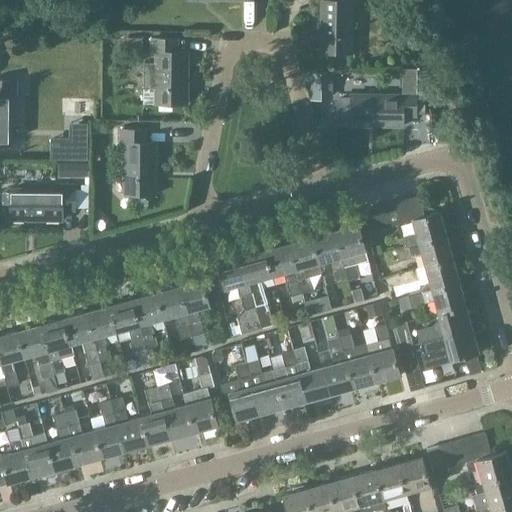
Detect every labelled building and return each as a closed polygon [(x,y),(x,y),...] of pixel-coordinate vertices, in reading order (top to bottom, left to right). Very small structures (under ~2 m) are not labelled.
[(330,0),(321,0),(320,0),(321,52),(351,52),(352,1),(357,1),(356,0),(330,0)] [(187,103),(187,51),(178,51),(178,39),(151,39),(151,52),(157,52),(157,64),(144,64),(144,87),(157,87),(157,103),(187,103)] [(137,60),(137,40),(122,40),(122,60),(137,60)] [(15,95),(15,81),(0,80),(0,144),(10,144),(10,95),(15,95)] [(416,116),(416,90),(403,89),(403,94),(351,94),(351,125),(403,125),(403,116),(416,116)] [(155,194),(156,142),(146,142),(147,129),(121,129),(120,143),(125,143),(125,194),(155,194)] [(75,210),(75,184),(62,184),(62,189),(10,189),(10,219),(63,220),(63,210),(75,210)] [(412,220),(424,216),(418,194),(406,198),(412,220)] [(404,222),(412,220),(406,198),(394,201),(401,222),(404,222)] [(401,225),(401,222),(394,201),(383,204),(389,226),(400,223),(401,225)] [(378,229),(389,226),(383,204),(372,207),(378,229)] [(366,232),(378,229),(372,207),(360,210),(366,232)] [(403,246),(445,235),(439,212),(440,212),(440,211),(424,216),(412,220),(415,233),(401,237),(403,246)] [(368,259),(365,249),(358,224),(334,230),(341,256),(347,280),(359,276),(356,262),(368,259)] [(347,280),(341,256),(334,230),(311,237),(318,262),(330,259),(332,269),(336,283),(347,280)] [(425,265),(452,258),(445,235),(403,246),(394,249),(398,261),(422,254),(425,265)] [(311,237),(287,243),(301,292),(313,289),(309,276),(321,273),(318,262),(311,237)] [(287,243),(264,250),(272,275),(284,272),(290,296),(301,292),(287,243)] [(260,278),(272,275),(264,250),(241,256),(249,281),(261,326),(272,323),(260,278)] [(261,326),(249,281),(241,256),(218,262),(225,288),(238,285),(240,294),(244,308),(236,315),(241,332),(261,326)] [(431,289),(458,281),(452,258),(425,265),(425,266),(415,269),(418,280),(404,284),(408,295),(421,291),(431,289)] [(202,279),(178,285),(185,311),(188,321),(191,335),(195,350),(203,348),(202,345),(206,344),(203,332),(196,308),(209,305),(202,279)] [(438,311),(465,304),(458,281),(431,289),(438,311)] [(188,321),(185,311),(178,285),(154,292),(161,318),(173,315),(180,338),(191,335),(188,321)] [(421,291),(408,295),(411,307),(425,303),(421,291)] [(149,321),(161,318),(154,292),(130,299),(138,324),(141,334),(145,348),(156,345),(152,331),(150,332),(149,329),(151,329),(149,321)] [(141,334),(138,324),(130,299),(107,305),(114,331),(127,328),(133,351),(145,348),(141,334)] [(433,326),(417,330),(421,342),(471,327),(465,304),(438,311),(439,318),(433,326)] [(107,305),(84,311),(98,361),(99,361),(110,358),(106,344),(104,334),(114,331),(107,305)] [(84,311),(60,318),(68,344),(70,343),(81,340),(84,350),(83,350),(87,364),(92,380),(104,377),(99,361),(98,361),(84,311)] [(70,343),(68,344),(60,318),(38,324),(45,350),(48,360),(57,390),(58,389),(53,374),(63,371),(59,358),(73,354),(70,343)] [(376,382),(399,375),(391,347),(388,337),(389,337),(385,323),(374,326),(377,339),(364,343),(364,344),(367,353),(376,382)] [(48,360),(45,350),(38,324),(15,331),(22,357),(34,353),(37,363),(40,377),(41,377),(46,393),(57,390),(48,360)] [(424,353),(447,346),(451,358),(479,351),(479,350),(478,350),(471,327),(421,342),(424,353)] [(10,360),(22,357),(15,331),(0,334),(0,368),(3,379),(6,387),(17,383),(10,360)] [(338,336),(352,388),(376,382),(367,353),(364,344),(354,346),(350,332),(338,336)] [(322,366),(330,394),(352,388),(338,336),(327,339),(333,363),(322,366)] [(261,372),(257,358),(253,344),(241,347),(245,361),(249,375),(252,385),(260,414),(283,407),(273,369),(262,373),(261,372)] [(401,359),(405,371),(419,367),(416,355),(412,345),(399,348),(401,359)] [(296,362),(306,401),(330,394),(322,366),(308,370),(305,361),(308,360),(303,346),(292,349),(296,362)] [(273,369),(283,407),(306,401),(296,362),(292,349),(281,352),(285,366),(273,369)] [(252,385),(249,375),(245,361),(234,364),(238,378),(241,388),(228,392),(236,420),(260,414),(252,385)] [(206,387),(213,385),(210,371),(198,375),(201,388),(183,393),(186,403),(194,431),(217,425),(206,387)] [(167,383),(156,386),(160,400),(170,438),(194,431),(186,403),(174,407),(167,383)] [(147,444),(170,438),(160,400),(156,386),(145,389),(148,403),(149,403),(151,413),(139,416),(147,444)] [(113,413),(124,451),(147,444),(139,416),(127,420),(125,410),(121,396),(109,399),(113,413)] [(93,429),(101,457),(124,451),(113,413),(109,399),(99,402),(105,426),(93,429)] [(67,426),(78,463),(101,457),(93,429),(81,432),(79,422),(75,409),(63,412),(67,426)] [(47,442),(55,470),(78,463),(67,426),(63,412),(52,415),(56,429),(58,439),(47,442)] [(44,432),(32,435),(28,421),(17,425),(21,438),(24,448),(31,476),(42,473),(44,477),(53,474),(53,470),(55,470),(47,442),(44,432)] [(479,457),(491,454),(485,431),(472,434),(479,457)] [(467,461),(479,457),(472,434),(461,438),(467,461)] [(31,476),(24,448),(21,438),(9,442),(11,451),(0,454),(0,456),(7,483),(31,476)] [(455,464),(466,461),(467,461),(461,438),(449,441),(455,464)] [(447,466),(455,464),(449,441),(437,444),(444,467),(447,466)] [(433,470),(444,467),(437,444),(427,447),(433,470)] [(483,482),(511,473),(511,471),(506,450),(491,454),(479,457),(467,461),(466,461),(468,470),(479,468),(483,482)] [(407,491),(430,485),(422,455),(398,461),(407,491)] [(383,498),(407,491),(398,461),(375,468),(383,498)] [(433,470),(435,479),(450,475),(447,466),(444,467),(433,470)] [(375,468),(352,474),(360,504),(362,511),(365,511),(386,507),(383,498),(375,468)] [(511,473),(483,482),(489,505),(511,498),(511,473)] [(352,474),(329,481),(337,511),(347,511),(346,508),(360,504),(352,474)] [(312,511),(332,511),(337,511),(329,481),(306,487),(312,511)] [(312,511),(306,487),(305,487),(302,485),(293,487),(291,491),(282,494),(287,511),(312,511)] [(511,511),(511,498),(489,505),(482,508),(483,511),(511,511)]
